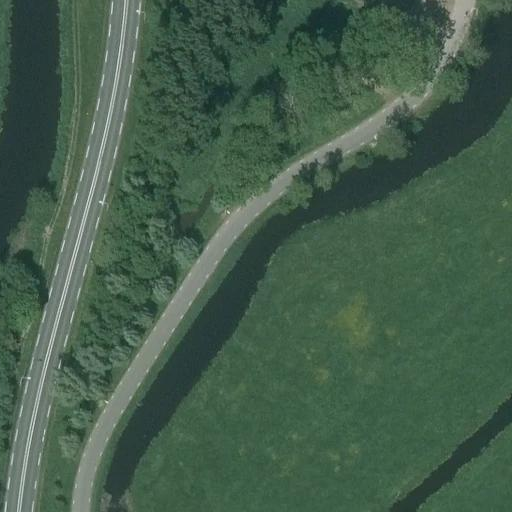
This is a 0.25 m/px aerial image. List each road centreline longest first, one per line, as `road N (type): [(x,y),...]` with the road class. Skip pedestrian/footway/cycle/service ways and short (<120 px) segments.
road 1 (unclassified): [(454,0),(449,24),(412,86),(260,194),(202,257),(115,394),(84,456),(72,511)]
road 2 (primary): [(22,511),(56,332),(123,64),(127,0)]
